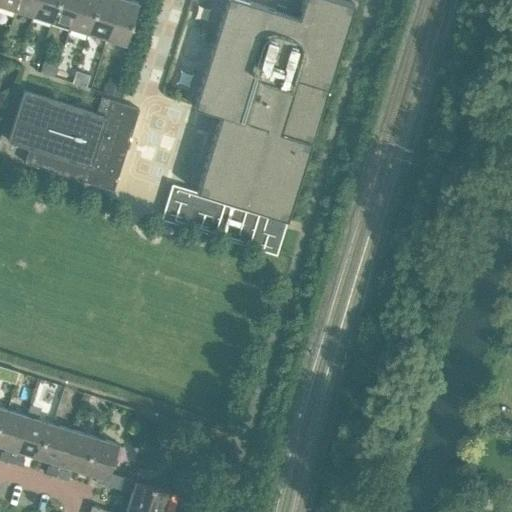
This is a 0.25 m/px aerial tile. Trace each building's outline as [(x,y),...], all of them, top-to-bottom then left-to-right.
[(0,0),(0,4),(14,9),(16,0),(0,0)] [(33,15),(37,0),(16,0),(14,9),(33,15)] [(50,21),(56,0),(37,0),(33,15),(50,21)] [(69,27),(77,0),(56,0),(50,21),(69,27)] [(87,32),(97,0),(77,0),(69,27),(87,32)] [(106,38),(117,0),(97,0),(87,32),(106,38)] [(125,44),(138,3),(137,2),(136,3),(127,0),(117,0),(106,38),(124,44),(125,44)] [(225,0),(193,105),(193,106),(220,114),(196,191),(287,219),(354,3),(346,1),(343,0),(303,0),(298,16),(246,0),(225,0)] [(117,161),(123,141),(128,142),(138,109),(101,97),(96,113),(24,91),(24,90),(23,90),(7,140),(8,140),(9,139),(29,146),(24,162),(45,169),(45,167),(112,188),(112,190),(113,190),(121,163),(117,161)] [(171,183),(161,218),(276,254),(287,219),(196,191),(171,183)] [(0,458),(10,462),(25,415),(6,409),(1,426),(0,425),(0,444),(6,447),(4,451),(1,451),(0,455),(0,458)] [(34,455),(39,438),(47,440),(52,423),(25,415),(10,462),(22,465),(24,458),(22,457),(23,452),(34,455)] [(56,476),(71,429),(52,423),(47,440),(39,438),(34,455),(52,461),(50,466),(47,465),(45,473),(56,476)] [(80,469),(85,452),(93,455),(99,438),(71,429),(56,476),(68,480),(70,472),(68,471),(69,466),(80,469)] [(108,472),(118,444),(117,443),(116,444),(99,438),(93,455),(85,452),(80,469),(97,475),(96,480),(95,480),(95,481),(119,488),(122,477),(108,472)] [(153,511),(162,511),(169,492),(169,491),(135,480),(122,477),(119,488),(126,491),(127,489),(132,491),(128,504),(153,511)]
